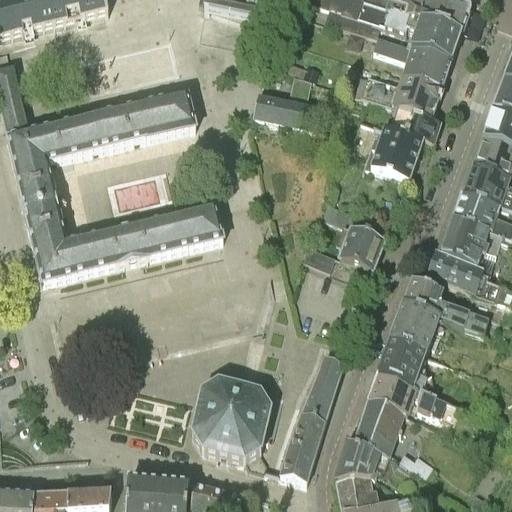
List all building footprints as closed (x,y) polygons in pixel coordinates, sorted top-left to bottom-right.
[(22,0),(24,5),(0,10),(0,44),(108,20),(103,0),(22,0)] [(205,13),(204,19),(245,27),(255,29),(258,11),(262,12),(266,0),(200,0),(199,12),(205,13)] [(361,10),(335,1),(335,2),(329,0),(308,0),(307,9),(330,17),(326,29),(379,46),(452,70),(462,42),(361,10)] [(364,0),(361,10),(462,42),(463,42),(463,40),(465,34),(466,34),(466,32),(468,26),(469,25),(469,24),(470,21),(469,21),(468,21),(465,16),(466,15),(466,14),(463,13),(462,12),(461,12),(454,10),(453,9),(452,10),(445,7),(444,6),(443,7),(435,4),(435,3),(434,4),(422,0),(364,0)] [(408,71),(404,85),(442,98),(451,70),(452,70),(379,46),(375,60),(408,71)] [(308,73),(305,86),(316,89),(320,77),(308,73)] [(187,105),(83,129),(29,141),(24,124),(14,75),(0,77),(0,114),(3,128),(8,147),(7,147),(20,200),(19,200),(22,211),(21,211),(22,213),(22,214),(23,213),(26,226),(25,226),(25,227),(25,229),(26,229),(28,240),(29,239),(41,292),(75,285),(75,284),(117,274),(148,267),(189,257),(223,249),(215,217),(208,219),(66,253),(61,231),(58,221),(59,221),(58,218),(56,219),(53,206),(55,206),(55,203),(54,204),(52,193),(47,171),(113,156),(150,147),(189,138),(189,139),(195,137),(187,105)] [(311,89),(294,83),(289,102),(307,106),(311,89)] [(442,98),(404,85),(399,99),(356,84),(351,102),(396,117),(431,129),(441,99),(442,99),(442,98)] [(493,120),(493,121),(511,126),(511,95),(504,93),(493,120)] [(329,121),(258,104),(253,126),(324,143),(329,121)] [(396,117),(389,139),(422,150),(433,154),(441,132),(431,129),(396,117)] [(483,148),(511,157),(511,126),(493,121),(484,148),(483,147),(483,148)] [(422,150),(389,139),(385,138),(380,151),(375,149),(371,159),(376,161),(371,176),(409,190),(422,150)] [(511,157),(483,148),(473,176),(507,187),(511,188),(511,157)] [(472,175),(462,204),(511,220),(511,218),(511,189),(473,176),(472,175)] [(452,228),(452,229),(501,246),(500,249),(510,252),(511,244),(511,233),(494,228),(498,216),(463,204),(462,204),(453,229),(452,228)] [(322,225),(349,236),(354,222),(327,211),(322,225)] [(452,229),(441,263),(459,269),(478,276),(484,278),(476,304),(474,303),(474,305),(482,307),(511,313),(511,296),(487,288),(490,280),(500,249),(501,246),(452,229)] [(372,281),(384,250),(350,237),(339,268),(352,273),(351,274),(360,277),(360,276),(372,281)] [(303,269),(329,280),(335,265),(309,255),(303,269)] [(435,261),(426,286),(474,303),(476,304),(484,278),(478,276),(459,269),(441,263),(435,261)] [(442,304),(412,292),(403,318),(438,331),(483,345),(489,329),(469,323),(439,313),(442,304)] [(438,331),(403,318),(390,352),(426,365),(430,355),(434,356),(439,342),(435,341),(438,331)] [(426,365),(390,352),(378,385),(414,398),(426,365)] [(315,392),(335,398),(338,386),(342,374),(326,366),(315,392)] [(417,408),(416,418),(440,427),(447,411),(414,398),(378,385),(369,410),(368,413),(405,427),(406,424),(408,424),(414,407),(417,408)] [(202,461),(244,471),(261,461),(271,419),(260,402),(218,392),(202,402),(192,444),(202,461)] [(328,422),(335,398),(315,392),(306,415),(328,422)] [(405,427),(368,413),(353,455),(377,464),(397,472),(426,488),(424,487),(433,472),(418,463),(415,467),(404,461),(400,468),(391,462),(405,427)] [(296,438),(320,445),(324,433),(328,422),(306,415),(296,438)] [(313,469),(320,445),(296,438),(290,454),(287,461),(313,469)] [(372,483),(375,486),(377,481),(387,485),(385,488),(418,511),(431,492),(426,488),(397,472),(377,464),(353,455),(348,453),(335,491),(371,483),(372,483)] [(287,461),(286,466),(280,487),(306,493),(309,483),(313,469),(287,461)] [(371,483),(335,491),(338,508),(339,511),(394,511),(397,511),(396,511),(392,511),(378,511),(375,500),(372,488),(374,489),(375,486),(372,483),(371,483)] [(157,511),(159,491),(128,489),(126,511),(157,511)] [(159,491),(157,511),(187,511),(189,494),(159,491)] [(223,511),(225,502),(193,495),(192,511),(223,511)] [(240,511),(242,506),(225,502),(223,511),(240,511)] [(0,511),(32,511),(33,506),(0,503),(0,511)] [(67,505),(67,511),(110,511),(111,503),(67,505)]
